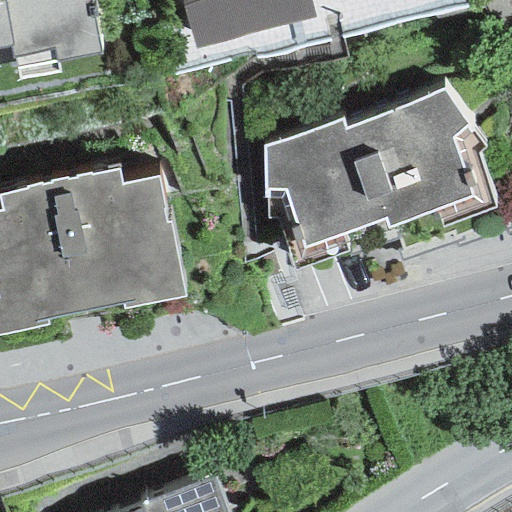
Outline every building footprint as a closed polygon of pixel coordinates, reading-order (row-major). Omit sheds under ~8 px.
[(89,0),(0,0),(0,48),(9,46),(11,58),(53,50),(55,62),(100,52),(89,0)] [(310,0),(182,0),(195,50),(315,19),(310,0)] [(343,119),(262,148),(266,221),(281,220),(295,272),(349,250),(344,234),(385,217),(388,228),(438,212),(442,229),(496,209),(479,154),(485,147),(474,132),(469,135),(442,89),(345,130),(343,119)] [(0,209),(0,211),(0,335),(48,325),(46,318),(121,302),(122,311),(186,298),(170,221),(166,222),(157,178),(120,186),(117,171),(0,195),(0,209)] [(143,507),(127,511),(227,511),(216,478),(141,501),(143,507)]
